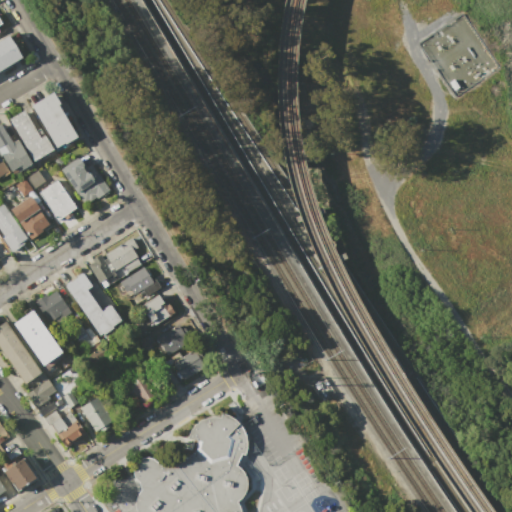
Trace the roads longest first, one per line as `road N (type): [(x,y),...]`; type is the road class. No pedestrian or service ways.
road 1 (residential): [(17,0),(240,373)]
road 2 (residential): [(64,481),(240,373)]
road 3 (residential): [(140,208),(0,294)]
